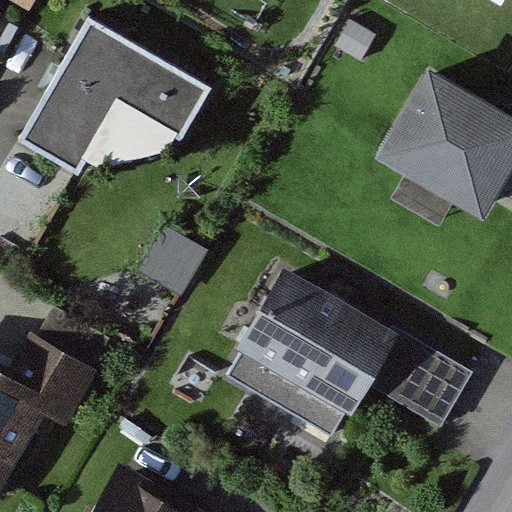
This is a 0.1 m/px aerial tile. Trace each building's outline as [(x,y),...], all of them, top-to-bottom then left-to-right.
[(223,87),(109,27),(46,145),(99,173),(128,118),(189,151),(223,87)] [(511,192),(511,103),(443,64),(392,153),(500,214),(511,193),(511,192)] [(416,335),(306,273),(241,387),(350,449),(386,388),(416,335)] [(485,375),(416,335),(386,388),(455,427),(485,375)] [(112,372),(54,338),(30,381),(0,363),(0,511),(14,511),(64,425),(78,433),(112,372)] [(219,511),(144,469),(118,511),(219,511)]
